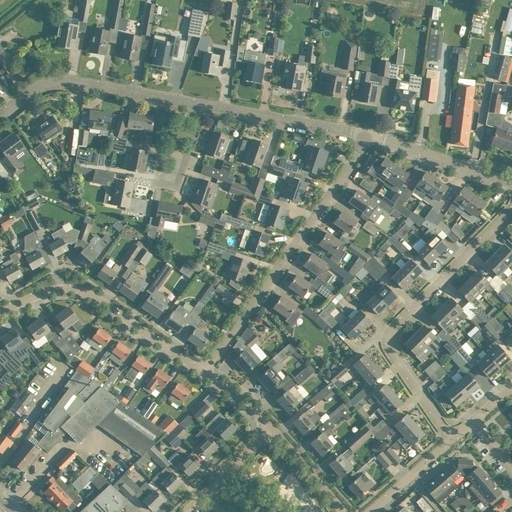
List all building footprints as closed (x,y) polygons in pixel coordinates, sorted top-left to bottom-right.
[(82,0),(82,6),(79,22),(87,23),(91,0),(82,0)] [(115,0),(110,29),(118,31),(123,0),(115,0)] [(228,3),(226,18),(234,19),(236,4),(228,3)] [(145,18),(142,35),(149,36),(150,34),(155,6),(155,5),(147,4),(145,18)] [(189,26),(187,36),(188,36),(190,27),(203,29),(209,12),(207,12),(192,9),(192,10),(194,11),(191,26),(189,26)] [(60,23),(59,28),(57,38),(59,38),(58,47),(74,50),(78,26),(60,23)] [(91,43),(90,52),(105,55),(107,45),(108,42),(108,41),(115,42),(116,40),(117,33),(118,31),(110,29),(110,32),(96,29),(95,35),(93,35),(91,43)] [(119,33),(118,40),(122,41),(124,41),(123,48),(121,58),(137,61),(139,51),(139,48),(141,37),(127,35),(123,34),(119,33)] [(270,38),(268,56),(276,57),(277,54),(279,40),(279,39),(280,34),(272,33),(272,38),(270,38)] [(430,34),(427,59),(440,61),(443,36),(430,34)] [(152,57),(151,65),(152,64),(169,67),(171,60),(171,57),(183,59),(187,41),(186,41),(186,43),(182,42),(181,42),(181,40),(180,40),(181,38),(180,38),(180,39),(169,37),(169,36),(168,36),(167,38),(166,45),(154,42),(154,43),(155,43),(155,46),(153,55),(153,57),(152,57)] [(511,38),(502,36),(499,53),(510,56),(511,55),(511,38)] [(199,42),(194,56),(204,57),(203,63),(201,73),(217,76),(219,66),(226,67),(228,57),(229,52),(220,50),(219,56),(206,54),(208,44),(199,42)] [(359,46),(357,59),(364,60),(366,47),(359,46)] [(306,56),(305,62),(306,62),(314,63),(315,57),(316,48),(307,47),(306,56)] [(451,72),(462,73),(465,49),(454,47),(451,72)] [(392,53),(388,77),(396,78),(398,65),(401,66),(404,49),(391,48),(391,53),(392,53)] [(244,54),(242,62),(248,63),(247,71),(245,81),(261,84),(262,74),(265,58),(266,54),(244,50),(244,54)] [(382,76),(388,77),(392,53),(391,53),(382,51),(380,61),(379,61),(377,75),(382,76)] [(285,68),(283,78),(287,79),(285,88),(301,91),(303,81),(305,67),(306,62),(305,62),(306,56),(299,55),(297,65),(286,63),(285,68)] [(344,56),(342,69),(352,71),(354,58),(344,56)] [(511,58),(501,56),(495,79),(507,83),(511,66),(511,58)] [(425,79),(422,100),(434,102),(436,80),(437,71),(426,69),(425,79)] [(322,70),(320,82),(327,83),(327,84),(326,85),(325,95),(341,98),(343,89),(345,79),(346,75),(322,70)] [(359,102),(374,104),(375,98),(378,99),(380,86),(369,84),(371,73),(362,72),(359,84),(362,84),(361,92),(359,93),(358,98),(360,99),(359,102)] [(393,100),(391,108),(400,110),(400,109),(412,111),(414,96),(415,97),(418,97),(419,87),(421,78),(410,77),(410,83),(409,91),(396,89),(396,90),(396,91),(394,101),(393,100)] [(457,85),(455,109),(471,111),(474,87),(475,80),(458,78),(457,85)] [(488,111),(486,125),(497,128),(495,134),(492,144),(511,150),(511,124),(503,122),(503,121),(504,114),(500,114),(499,114),(503,96),(491,94),(488,111)] [(455,109),(450,144),(467,146),(471,111),(455,109)] [(98,112),(90,111),(88,128),(90,128),(90,129),(101,130),(100,135),(107,136),(110,114),(110,115),(98,113),(98,112)] [(128,128),(141,130),(151,132),(154,117),(130,113),(128,128)] [(35,127),(35,128),(40,136),(44,141),(50,138),(56,135),(55,134),(60,130),(57,125),(51,116),(45,121),(45,122),(35,128),(35,127)] [(120,117),(113,137),(121,138),(128,119),(120,117)] [(68,148),(76,149),(78,130),(70,129),(68,148)] [(79,145),(78,149),(85,150),(85,146),(86,146),(86,144),(87,142),(88,132),(80,131),(79,145)] [(205,153),(215,157),(221,159),(228,137),(213,132),(205,153)] [(1,160),(7,168),(12,175),(22,167),(14,156),(25,148),(14,133),(13,133),(14,134),(6,140),(5,139),(0,142),(0,148),(6,156),(1,160)] [(152,136),(151,143),(158,144),(159,137),(152,136)] [(111,144),(109,150),(116,152),(117,146),(126,148),(126,146),(127,140),(121,138),(113,137),(111,144)] [(303,169),(310,172),(320,175),(327,152),(322,150),(324,143),(308,138),(305,145),(310,147),(303,169)] [(242,140),(239,149),(247,152),(244,162),(260,167),(261,168),(265,155),(269,145),(252,139),(251,141),(242,140)] [(45,143),(36,147),(40,157),(50,153),(45,143)] [(77,149),(75,162),(82,163),(82,164),(96,166),(97,164),(98,158),(98,152),(85,150),(78,149),(77,149)] [(128,170),(143,173),(147,152),(132,149),(128,170)] [(373,157),(363,170),(367,173),(371,176),(373,177),(376,179),(377,179),(380,174),(388,180),(397,167),(385,159),(382,163),(377,160),(373,157)] [(281,158),(278,168),(284,169),(295,173),(298,164),(281,158)] [(201,173),(200,173),(210,176),(226,182),(228,175),(232,164),(224,161),(220,171),(216,169),(207,166),(204,174),(201,173)] [(268,170),(268,172),(277,175),(281,177),(284,169),(278,168),(270,165),(268,170)] [(388,180),(384,185),(395,193),(408,175),(397,167),(388,180)] [(95,170),(93,183),(106,185),(107,181),(113,182),(115,174),(95,170)] [(420,181),(412,192),(422,200),(436,180),(426,172),(420,181)] [(8,174),(3,177),(10,187),(11,187),(15,193),(20,190),(8,174)] [(228,175),(226,182),(232,184),(233,185),(235,178),(228,175)] [(254,177),(249,190),(253,191),(260,194),(265,180),(254,177)] [(284,190),(282,195),(284,196),(284,197),(290,199),(289,202),(298,205),(298,204),(298,202),(300,202),(301,201),(303,202),(305,196),(303,195),(304,191),(307,184),(297,180),(293,179),(291,178),(288,185),(286,190),(284,190)] [(192,202),(191,204),(200,213),(203,205),(209,207),(216,185),(209,183),(200,179),(192,202)] [(373,186),(371,185),(363,179),(359,185),(369,192),(373,186)] [(436,180),(422,200),(433,207),(431,209),(437,214),(438,212),(445,204),(439,200),(441,196),(447,188),(437,180),(436,180)] [(145,214),(145,211),(147,201),(131,198),(133,184),(116,181),(112,204),(126,206),(125,210),(145,214)] [(232,184),(229,192),(244,196),(246,189),(233,185),(232,184)] [(463,188),(446,211),(452,215),(458,206),(464,210),(465,210),(475,196),(463,188)] [(246,189),(244,196),(258,201),(260,194),(253,191),(249,190),(246,189)] [(363,212),(362,214),(369,219),(378,206),(378,205),(357,190),(349,202),(363,212)] [(36,192),(26,197),(30,202),(39,198),(36,192)] [(464,210),(461,215),(472,223),(486,204),(475,196),(465,210),(464,210)] [(400,197),(392,208),(393,209),(394,210),(398,213),(407,219),(407,220),(413,213),(414,213),(413,212),(413,213),(402,206),(402,205),(405,200),(400,197)] [(381,201),(378,205),(382,208),(390,214),(393,209),(392,208),(386,204),(381,201)] [(27,204),(21,207),(22,208),(25,215),(27,214),(36,230),(42,227),(31,208),(29,204),(29,203),(27,204)] [(147,235),(149,237),(154,240),(154,241),(157,227),(176,230),(177,222),(178,222),(179,217),(181,207),(159,203),(157,213),(156,218),(156,219),(150,218),(149,223),(147,235)] [(262,208),(257,221),(264,223),(272,225),(281,229),(281,228),(284,217),(285,218),(286,218),(289,210),(288,210),(278,206),(271,204),(270,204),(268,210),(262,208)] [(334,223),(342,229),(348,233),(353,227),(357,230),(360,225),(342,212),(334,223)] [(437,214),(431,223),(436,226),(441,220),(444,216),(439,213),(438,212),(437,214)] [(222,213),(220,220),(225,222),(234,225),(237,218),(222,213)] [(421,224),(425,220),(422,218),(414,213),(413,213),(407,220),(407,219),(404,222),(406,224),(408,226),(413,222),(419,227),(421,224)] [(214,227),(217,219),(202,214),(199,222),(214,227)] [(8,215),(0,218),(0,223),(2,226),(12,221),(8,215)] [(85,240),(88,234),(93,219),(86,217),(78,238),(85,240)] [(217,219),(214,227),(222,230),(225,222),(220,220),(217,219)] [(117,221),(112,226),(119,232),(124,227),(117,221)] [(366,222),(362,228),(374,236),(378,230),(366,222)] [(406,224),(397,233),(400,236),(402,238),(411,229),(408,226),(406,224)] [(49,245),(55,257),(67,250),(65,245),(68,243),(70,245),(76,242),(79,231),(72,229),(65,233),(63,228),(51,234),(55,242),(49,245)] [(262,255),(269,236),(251,229),(247,241),(245,240),(243,248),(248,250),(247,252),(248,253),(252,254),(254,253),(254,252),(262,255)] [(430,229),(425,233),(431,239),(427,244),(437,255),(447,246),(440,239),(436,236),(436,235),(430,229)] [(450,230),(446,235),(447,236),(454,243),(459,238),(452,231),(450,230)] [(45,251),(35,233),(34,231),(24,237),(25,250),(22,251),(32,269),(45,262),(40,254),(45,251)] [(392,236),(397,240),(400,236),(396,232),(392,236)] [(327,233),(319,244),(333,254),(332,256),(339,261),(345,253),(344,252),(342,251),(345,246),(338,241),(335,239),(327,233)] [(87,267),(94,259),(111,240),(105,235),(95,246),(90,242),(76,258),(87,267)] [(392,236),(388,240),(391,244),(402,253),(406,250),(397,240),(392,236)] [(199,246),(207,249),(209,243),(201,240),(199,246)] [(209,243),(207,249),(222,254),(225,247),(209,242),(209,243)] [(359,257),(348,272),(354,277),(355,275),(356,275),(368,262),(372,258),(352,243),(348,249),(359,257)] [(135,244),(121,263),(127,268),(128,268),(135,259),(141,249),(136,245),(135,244)] [(426,244),(417,253),(421,257),(428,264),(437,255),(427,244),(426,244)] [(511,253),(503,245),(494,254),(507,267),(511,262),(511,253)] [(141,249),(135,259),(140,262),(140,263),(145,266),(152,255),(151,254),(142,248),(141,249)] [(368,248),(366,252),(372,256),(376,250),(373,248),(368,248)] [(380,250),(376,254),(380,258),(383,254),(385,252),(381,249),(380,250)] [(22,263),(17,254),(16,252),(9,256),(11,259),(0,264),(0,265),(9,282),(22,275),(16,266),(22,263)] [(330,267),(312,254),(311,255),(310,255),(309,255),(306,258),(307,259),(308,260),(304,265),(317,275),(316,277),(323,282),(321,285),(324,287),(332,276),(327,272),(330,267)] [(503,272),(507,267),(494,254),(485,263),(503,281),(508,276),(503,272)] [(404,255),(400,259),(406,264),(401,269),(412,280),(421,271),(414,264),(410,260),(410,261),(404,255)] [(250,262),(233,256),(226,277),(230,280),(229,284),(230,285),(238,291),(238,290),(240,287),(241,285),(242,282),(243,282),(250,262)] [(368,262),(382,276),(386,271),(372,257),(372,258),(368,262)] [(356,275),(355,275),(361,280),(368,273),(376,281),(377,280),(382,276),(368,262),(356,275)] [(153,282),(160,286),(173,268),(166,263),(153,282)] [(180,270),(189,277),(195,270),(186,263),(180,270)] [(341,282),(346,285),(348,284),(354,277),(348,272),(337,264),(333,270),(344,278),(341,282)] [(104,266),(103,267),(98,275),(110,284),(121,268),(116,265),(112,271),(104,266)] [(403,290),(412,280),(401,269),(396,274),(392,270),(388,275),(403,290)] [(467,281),(479,292),(484,287),(490,293),(494,289),(477,272),(467,281)] [(139,279),(132,273),(119,291),(133,300),(140,290),(143,292),(148,284),(140,278),(139,279)] [(297,275),(288,287),(303,297),(307,290),(312,294),(315,289),(297,275)] [(199,301),(198,302),(204,306),(205,305),(215,290),(219,285),(219,284),(213,281),(199,301)] [(371,290),(376,295),(387,306),(396,297),(385,286),(384,286),(380,281),(371,290)] [(474,297),(479,292),(467,281),(458,290),(475,307),(480,303),(474,297)] [(502,288),(511,298),(511,287),(507,283),(502,288)] [(346,285),(339,293),(343,297),(349,292),(350,294),(354,290),(352,288),(348,284),(346,285)] [(236,296),(219,285),(215,290),(232,302),(236,296)] [(322,285),(317,292),(331,302),(334,298),(337,296),(322,285)] [(507,305),(511,301),(511,300),(511,298),(502,288),(496,294),(507,305)] [(169,300),(154,290),(142,307),(157,317),(169,300)] [(334,298),(331,302),(334,304),(335,305),(338,302),(343,297),(339,293),(338,294),(337,296),(334,298)] [(378,315),(387,306),(376,295),(367,304),(378,315)] [(277,302),(273,308),(287,318),(285,321),(292,326),(299,316),(292,311),(295,306),(290,302),(281,296),(280,299),(279,298),(276,302),(277,302)] [(450,299),(441,308),(453,321),(458,315),(462,319),(464,321),(467,317),(468,316),(461,309),(457,306),(450,299)] [(198,302),(190,313),(196,317),(204,306),(198,302)] [(165,323),(178,332),(186,321),(191,325),(196,317),(190,313),(179,305),(174,313),(173,312),(165,323)] [(62,338),(74,354),(79,347),(79,346),(66,329),(71,325),(77,332),(83,328),(77,320),(77,319),(68,307),(56,317),(61,324),(55,328),(62,338)] [(302,312),(314,321),(318,316),(306,307),(302,312)] [(441,308),(431,317),(439,325),(443,329),(449,335),(454,330),(452,329),(448,325),(453,321),(441,308)] [(324,310),(318,316),(322,320),(323,321),(328,326),(331,329),(337,324),(324,310)] [(475,315),(485,325),(487,324),(491,320),(480,310),(475,315)] [(350,320),(361,331),(371,322),(360,311),(350,320)] [(475,315),(470,320),(478,329),(479,328),(481,329),(485,325),(475,315)] [(487,324),(495,333),(502,327),(494,318),(491,320),(487,324)] [(26,334),(33,343),(44,335),(48,341),(54,336),(51,332),(41,319),(28,328),(30,331),(26,334)] [(322,320),(318,325),(323,330),(328,326),(323,321),(322,320)] [(352,340),(361,331),(350,320),(341,329),(352,340)] [(196,328),(194,331),(188,339),(201,348),(209,337),(202,332),(208,325),(202,321),(197,329),(196,328)] [(489,339),(495,333),(487,324),(485,325),(481,329),(489,339)] [(239,355),(235,359),(246,373),(254,366),(261,360),(250,348),(255,343),(260,340),(258,338),(252,331),(248,326),(240,337),(242,339),(249,347),(239,355)] [(426,346),(433,354),(438,349),(436,346),(440,342),(423,326),(414,335),(426,346)] [(87,334),(83,340),(91,346),(100,352),(104,346),(105,345),(111,337),(99,329),(93,337),(92,338),(89,336),(87,334)] [(5,346),(0,349),(0,351),(1,352),(9,361),(13,365),(19,359),(18,357),(22,354),(20,350),(26,346),(22,341),(19,338),(13,330),(0,339),(5,346)] [(414,335),(405,345),(422,361),(423,361),(425,358),(427,356),(425,355),(421,351),(426,346),(414,335)] [(62,338),(55,343),(69,362),(74,355),(74,354),(62,338)] [(448,342),(457,351),(461,347),(453,338),(448,342)] [(493,349),(487,355),(499,368),(509,359),(503,351),(497,345),(493,341),(489,344),(493,349)] [(109,358),(120,366),(131,351),(119,342),(112,352),(108,357),(109,358)] [(452,356),(456,352),(457,351),(448,342),(444,346),(452,356)] [(289,344),(276,355),(282,361),(292,353),(293,352),(294,351),(289,344)] [(456,352),(463,361),(469,356),(461,347),(457,351),(456,352)] [(112,352),(108,349),(94,369),(88,377),(108,391),(114,382),(109,378),(105,383),(96,376),(109,358),(108,357),(112,352)] [(36,350),(30,355),(38,366),(39,368),(45,363),(42,358),(36,350)] [(482,350),(472,359),(476,364),(481,370),(488,378),(499,368),(487,355),(482,350)] [(0,387),(2,386),(12,375),(18,369),(13,365),(9,361),(1,352),(0,353),(0,363),(7,371),(0,379),(0,387)] [(458,366),(463,361),(456,352),(452,356),(450,357),(458,366)] [(77,370),(88,377),(94,369),(74,355),(69,362),(68,363),(77,370)] [(365,355),(353,365),(361,375),(374,365),(365,355)] [(124,376),(132,382),(140,371),(144,374),(150,364),(138,356),(132,365),(124,376)] [(424,370),(429,376),(440,366),(435,360),(424,370)] [(276,374),(283,368),(278,362),(259,378),(270,391),(281,381),(276,374)] [(38,366),(32,371),(37,374),(46,363),(45,363),(39,368),(38,366)] [(49,429),(39,442),(38,444),(43,448),(47,452),(67,432),(79,444),(86,437),(97,424),(121,401),(108,391),(88,377),(77,370),(68,363),(67,364),(76,371),(38,421),(49,429)] [(303,369),(293,378),(299,385),(309,376),(315,371),(309,364),(303,369)] [(374,365),(361,375),(370,385),(382,374),(374,365)] [(328,379),(331,382),(338,390),(344,386),(338,379),(347,371),(342,366),(328,379)] [(440,366),(429,376),(434,382),(446,372),(440,366)] [(462,378),(456,384),(467,396),(478,386),(461,367),(456,371),(462,378)] [(149,380),(143,388),(151,394),(158,383),(163,387),(170,378),(158,370),(152,379),(151,381),(149,380)] [(326,401),(338,390),(331,382),(310,401),(314,406),(323,398),(326,401)] [(434,382),(430,386),(436,394),(441,390),(455,406),(467,396),(456,384),(449,389),(443,383),(439,387),(434,382)] [(179,407),(184,400),(190,392),(178,383),(171,393),(167,399),(179,407)] [(377,400),(382,405),(394,394),(385,384),(367,400),(371,405),(377,400)] [(293,386),(285,393),(278,400),(288,411),(303,398),(293,386)] [(136,391),(130,387),(124,397),(130,400),(136,391)] [(25,389),(11,408),(21,415),(25,411),(36,397),(25,389)] [(386,410),(380,415),(385,420),(390,415),(395,411),(403,404),(394,394),(382,405),(386,410)] [(349,402),(353,406),(358,402),(354,397),(349,402)] [(362,398),(358,402),(353,406),(355,409),(365,420),(369,416),(362,407),(366,403),(362,398)] [(149,399),(139,413),(148,419),(158,405),(149,399)] [(197,419),(202,414),(209,407),(203,400),(190,413),(197,419)] [(153,445),(162,436),(166,432),(157,426),(121,401),(97,424),(142,456),(147,451),(153,445)] [(330,418),(329,420),(333,425),(343,416),(347,420),(348,420),(351,416),(349,414),(355,409),(353,406),(349,402),(337,412),(330,418)] [(293,422),(303,434),(321,418),(315,412),(314,413),(310,408),(293,422)] [(153,413),(148,419),(154,423),(158,417),(153,413)] [(205,427),(212,434),(216,430),(224,439),(235,428),(219,413),(212,420),(205,427)] [(157,426),(166,432),(169,434),(173,430),(178,425),(169,415),(157,426)] [(386,425),(373,436),(379,442),(390,432),(393,435),(397,431),(402,436),(415,424),(407,415),(399,421),(390,429),(386,425)] [(365,426),(373,435),(373,436),(386,425),(382,420),(373,428),(368,423),(365,426)] [(9,447),(15,440),(13,438),(23,425),(17,421),(6,436),(0,432),(0,452),(1,453),(7,445),(9,447)] [(424,434),(415,424),(402,436),(398,440),(406,450),(424,434)] [(188,434),(178,425),(173,430),(182,440),(188,434)] [(365,426),(355,434),(363,443),(373,435),(365,426)] [(197,435),(196,436),(202,443),(197,448),(199,450),(206,457),(212,452),(215,448),(217,446),(210,439),(208,438),(212,434),(205,427),(202,431),(197,435)] [(319,436),(311,443),(322,455),(329,449),(333,446),(333,445),(327,438),(333,433),(330,430),(328,428),(322,433),(319,436)] [(174,448),(182,440),(173,430),(169,434),(166,432),(162,436),(174,448)] [(29,465),(43,448),(38,444),(39,442),(31,436),(28,440),(15,456),(16,457),(12,463),(22,470),(27,464),(29,465)] [(153,445),(147,451),(152,456),(156,461),(163,467),(164,466),(168,461),(167,460),(162,455),(153,445)] [(377,445),(371,450),(376,455),(381,450),(379,448),(377,445)] [(383,453),(392,463),(394,466),(401,461),(394,453),(389,447),(386,450),(383,453)] [(337,458),(330,464),(341,477),(348,471),(351,468),(344,459),(351,453),(348,449),(346,450),(337,458)] [(57,465),(62,470),(77,455),(71,450),(57,465)] [(386,468),(392,463),(383,453),(382,452),(376,457),(379,460),(386,468)] [(175,453),(167,460),(168,461),(170,463),(177,470),(180,467),(181,468),(188,475),(189,474),(192,471),(194,469),(195,471),(199,467),(198,466),(199,464),(192,457),(190,455),(184,462),(177,455),(175,453)] [(452,465),(444,471),(453,481),(461,475),(460,475),(461,475),(464,475),(465,460),(458,460),(458,463),(453,466),(452,465)] [(465,460),(464,475),(467,475),(468,475),(467,475),(474,483),(484,474),(477,467),(476,468),(472,464),(472,461),(465,460)] [(159,472),(151,480),(159,488),(163,485),(163,486),(170,493),(172,491),(174,489),(181,482),(172,473),(176,469),(177,471),(177,470),(170,463),(168,461),(164,466),(166,467),(165,467),(160,473),(159,472)] [(82,473),(72,484),(78,490),(79,492),(90,481),(98,474),(89,466),(82,473)] [(356,480),(349,486),(358,497),(373,485),(369,480),(363,473),(359,469),(354,474),(358,478),(356,480)] [(438,477),(435,480),(448,495),(452,492),(458,487),(453,481),(444,471),(438,477)] [(474,483),(469,487),(475,494),(477,497),(492,484),(490,481),(484,474),(474,483)] [(43,492),(53,502),(69,487),(59,477),(56,481),(51,477),(45,483),(49,487),(43,492)] [(140,493),(136,497),(142,503),(144,502),(152,511),(154,509),(157,506),(163,500),(156,493),(156,492),(159,488),(151,480),(148,484),(145,482),(139,488),(137,490),(140,493)] [(435,480),(425,488),(438,504),(446,497),(448,495),(435,480)] [(133,511),(137,508),(109,483),(100,492),(79,511),(133,511)] [(492,484),(477,497),(479,499),(486,507),(501,494),(492,484)] [(124,485),(118,491),(128,500),(134,495),(133,494),(124,485)] [(69,487),(53,502),(62,511),(66,508),(70,511),(82,500),(69,487)] [(416,502),(422,510),(424,511),(430,511),(433,510),(422,497),(416,502)] [(458,497),(450,504),(455,509),(456,511),(460,509),(458,507),(460,505),(464,505),(466,507),(462,510),(464,511),(466,511),(468,510),(474,506),(467,498),(458,497)]
